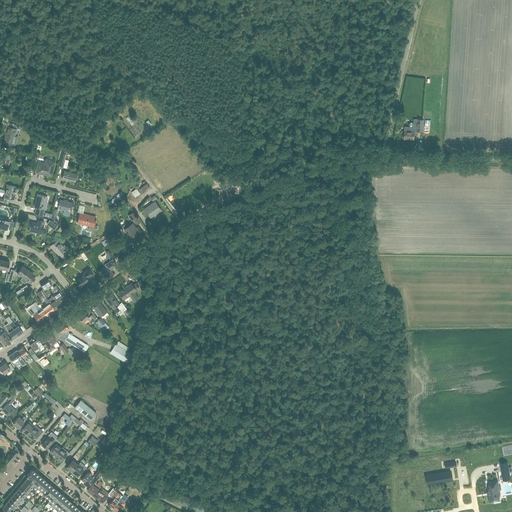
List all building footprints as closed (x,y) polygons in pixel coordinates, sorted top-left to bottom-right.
[(138,140),(150,132),(144,122),(139,125),(135,119),(128,123),(138,140)] [(414,132),(416,132),(423,132),(424,120),(416,119),(416,127),(409,127),(408,131),(404,131),(404,139),(414,140),(414,132)] [(7,144),(9,144),(11,145),(11,144),(15,145),(18,137),(15,136),(17,129),(12,127),(7,126),(5,134),(6,134),(4,142),(7,143),(7,144)] [(0,164),(2,165),(6,166),(8,167),(10,159),(11,154),(5,153),(0,151),(0,153),(0,156),(1,156),(0,158),(0,164)] [(68,156),(65,170),(72,171),(74,163),(69,162),(71,157),(68,156)] [(51,175),(52,171),(54,162),(48,160),(47,165),(39,163),(36,172),(51,175)] [(75,181),(76,177),(77,174),(64,171),(62,178),(75,181)] [(150,188),(147,183),(146,184),(140,189),(138,190),(142,194),(150,188)] [(5,193),(4,197),(14,199),(15,195),(14,194),(16,187),(7,185),(6,190),(5,193)] [(140,194),(137,188),(132,192),(135,197),(140,194)] [(45,201),(47,196),(41,195),(41,194),(40,194),(40,195),(38,194),(36,200),(34,207),(36,207),(35,214),(43,216),(44,209),(43,209),(45,201)] [(60,200),(58,208),(64,210),(63,214),(69,216),(71,208),(73,208),(75,204),(72,203),(60,200)] [(151,207),(146,210),(148,214),(149,215),(151,218),(162,210),(156,201),(150,205),(151,207)] [(95,226),(94,225),(96,217),(90,216),(90,215),(83,213),(83,214),(80,213),(77,223),(81,224),(81,222),(89,224),(89,225),(90,225),(89,229),(95,231),(95,230),(96,230),(97,230),(98,229),(98,228),(98,226),(97,225),(96,225),(95,226)] [(0,227),(7,229),(9,221),(0,218),(0,227)] [(44,221),(43,221),(38,220),(37,223),(31,222),(28,230),(45,235),(46,231),(42,230),(44,224),(43,224),(44,221)] [(51,220),(48,224),(55,230),(58,226),(51,220)] [(124,229),(128,234),(129,234),(132,239),(140,234),(137,229),(133,223),(124,229)] [(129,234),(128,234),(126,236),(127,238),(118,245),(123,251),(135,243),(132,239),(129,234)] [(105,235),(89,245),(91,246),(97,243),(107,237),(105,235)] [(65,255),(68,253),(60,242),(59,243),(57,240),(50,245),(55,251),(56,251),(61,258),(64,255),(64,256),(65,255)] [(116,257),(115,252),(114,250),(107,253),(108,256),(107,258),(104,261),(110,270),(117,265),(112,258),(116,257)] [(6,260),(3,260),(1,268),(7,270),(9,261),(9,260),(6,260)] [(23,276),(27,269),(25,267),(26,267),(23,265),(22,266),(22,265),(20,268),(17,267),(17,266),(14,271),(17,273),(23,276)] [(87,278),(91,276),(93,274),(89,268),(83,272),(84,274),(75,280),(80,287),(86,283),(86,282),(89,280),(87,278)] [(27,280),(30,283),(33,280),(35,277),(31,275),(33,273),(33,272),(30,270),(30,271),(27,269),(23,276),(27,279),(27,280)] [(48,279),(40,285),(44,290),(48,287),(49,289),(53,286),(52,285),(52,284),(48,279)] [(134,301),(139,298),(134,292),(139,288),(136,283),(134,285),(132,283),(119,292),(124,299),(130,295),(134,301)] [(56,285),(51,288),(54,293),(55,292),(59,297),(63,303),(67,301),(66,300),(59,290),(56,285)] [(37,292),(40,299),(46,295),(42,289),(37,292)] [(52,296),(48,300),(48,301),(50,303),(50,304),(54,310),(63,303),(59,297),(55,292),(54,293),(52,295),(52,296)] [(107,299),(116,312),(122,308),(124,311),(127,309),(122,302),(119,304),(113,295),(107,299)] [(8,297),(1,302),(5,308),(10,304),(9,302),(9,301),(11,300),(8,297)] [(44,307),(42,308),(47,315),(48,314),(50,313),(54,310),(50,304),(50,303),(48,301),(48,300),(45,297),(43,298),(47,304),(45,306),(44,307)] [(36,301),(33,303),(34,303),(38,311),(43,318),(47,315),(42,308),(41,306),(39,308),(38,305),(36,301)] [(32,304),(30,306),(35,313),(33,315),(35,317),(38,321),(43,318),(38,311),(34,303),(33,303),(32,304)] [(100,303),(94,307),(97,311),(96,311),(99,315),(100,317),(100,318),(98,320),(99,321),(97,322),(102,329),(107,325),(108,325),(103,318),(108,314),(107,312),(104,308),(103,309),(102,308),(100,303)] [(85,312),(80,316),(84,321),(90,317),(85,312)] [(17,327),(13,322),(9,316),(5,318),(7,320),(12,327),(18,335),(23,332),(19,325),(17,327)] [(13,339),(18,335),(12,327),(7,320),(5,318),(8,322),(8,323),(5,325),(8,329),(10,332),(9,332),(10,335),(13,339)] [(55,330),(58,334),(59,336),(81,350),(85,344),(69,334),(68,336),(65,334),(64,332),(65,331),(69,329),(67,326),(64,322),(58,326),(59,328),(55,330)] [(0,341),(2,340),(4,344),(9,340),(7,337),(8,337),(4,331),(0,334),(0,341)] [(49,332),(43,337),(47,342),(46,343),(48,347),(51,351),(55,348),(59,345),(57,342),(56,340),(55,338),(52,334),(51,335),(49,332)] [(28,342),(31,346),(35,351),(39,348),(39,349),(40,348),(40,349),(43,347),(41,344),(38,340),(39,339),(36,336),(28,342)] [(116,343),(116,344),(110,353),(128,364),(133,367),(138,357),(134,355),(127,351),(129,348),(119,341),(117,344),(116,343)] [(65,353),(68,351),(67,350),(63,343),(60,346),(65,353)] [(23,359),(25,362),(29,360),(25,355),(28,353),(25,350),(23,346),(22,347),(21,347),(20,347),(20,348),(18,350),(21,354),(22,357),(23,357),(22,357),(23,359)] [(22,365),(25,362),(23,359),(22,357),(17,350),(9,356),(13,362),(15,364),(19,361),(22,365)] [(0,366),(0,368),(2,371),(4,373),(10,369),(11,371),(14,369),(10,363),(8,365),(6,362),(0,366)] [(43,393),(38,387),(34,390),(39,396),(43,393)] [(17,411),(10,405),(15,399),(14,398),(16,395),(13,392),(9,397),(12,400),(8,404),(8,403),(2,409),(8,414),(7,416),(10,418),(17,411)] [(81,400),(75,407),(90,420),(96,413),(81,400)] [(82,423),(78,419),(73,415),(72,414),(69,417),(73,420),(80,426),(82,423)] [(14,422),(13,423),(14,424),(13,424),(15,426),(16,426),(18,428),(22,424),(24,420),(27,417),(24,415),(22,418),(19,416),(16,419),(15,421),(14,421),(14,422)] [(25,426),(22,429),(27,434),(34,425),(29,421),(25,426)] [(34,425),(27,434),(33,438),(35,435),(36,436),(37,435),(39,436),(40,434),(43,431),(40,429),(38,427),(35,424),(34,425)] [(48,437),(42,444),(43,445),(42,445),(45,447),(47,448),(57,436),(51,432),(47,437),(48,437)] [(105,437),(101,443),(107,448),(110,441),(105,437)] [(50,451),(55,455),(61,448),(56,444),(53,447),(50,451)] [(61,448),(55,455),(54,456),(60,461),(66,454),(67,455),(69,453),(63,447),(61,448)] [(12,461),(7,457),(4,461),(8,465),(12,461)] [(67,467),(72,471),(78,464),(73,460),(70,463),(67,467)] [(72,471),(73,471),(72,472),(74,475),(75,474),(78,476),(80,472),(81,473),(84,470),(83,469),(84,469),(87,467),(80,462),(78,464),(72,471)] [(508,462),(500,463),(502,476),(510,475),(508,462)] [(34,486),(42,477),(32,469),(26,475),(28,476),(25,480),(33,486),(34,485),(34,486)] [(87,486),(90,482),(94,478),(90,474),(91,473),(88,471),(85,475),(82,479),(85,481),(83,483),(87,486)] [(450,479),(449,471),(423,475),(424,483),(450,479)] [(45,480),(42,477),(34,486),(37,488),(45,480)] [(141,493),(149,483),(144,479),(136,488),(141,493)] [(25,480),(20,485),(28,492),(33,486),(25,480)] [(45,480),(37,488),(40,491),(48,482),(45,480)] [(490,486),(487,486),(490,501),(495,501),(494,500),(499,500),(497,488),(498,488),(497,480),(489,481),(490,486)] [(40,491),(44,494),(51,485),(48,482),(40,491)] [(91,487),(88,491),(102,502),(105,498),(107,495),(108,495),(108,494),(103,489),(101,491),(93,484),(91,487)] [(28,492),(20,485),(15,492),(23,498),(28,492)] [(55,488),(51,485),(44,494),(47,497),(55,488)] [(58,490),(55,488),(47,497),(50,499),(58,490)] [(108,494),(108,495),(111,497),(116,491),(113,488),(108,494)] [(50,499),(47,502),(51,505),(61,493),(58,490),(50,499)] [(112,500),(109,504),(110,505),(109,505),(110,506),(112,508),(113,508),(118,502),(119,500),(123,496),(121,494),(116,491),(111,497),(111,498),(113,499),(112,500)] [(18,504),(23,498),(15,492),(10,497),(18,504)] [(64,496),(61,493),(51,505),(54,508),(64,496)] [(118,502),(113,508),(114,508),(113,509),(115,511),(116,510),(117,511),(119,511),(124,506),(121,504),(127,496),(125,494),(123,496),(119,500),(118,502)] [(192,500),(181,494),(180,496),(177,500),(185,504),(189,506),(192,500)] [(54,508),(57,511),(67,499),(64,496),(54,508)] [(10,497),(5,503),(13,510),(18,504),(10,497)] [(71,501),(67,499),(57,511),(59,511),(61,511),(63,510),(71,501)] [(196,499),(195,502),(192,507),(202,511),(215,511),(204,506),(205,504),(196,499)] [(67,511),(74,504),(71,501),(63,510),(65,511),(67,511)] [(3,506),(3,509),(4,511),(12,511),(13,510),(5,503),(3,506)]
